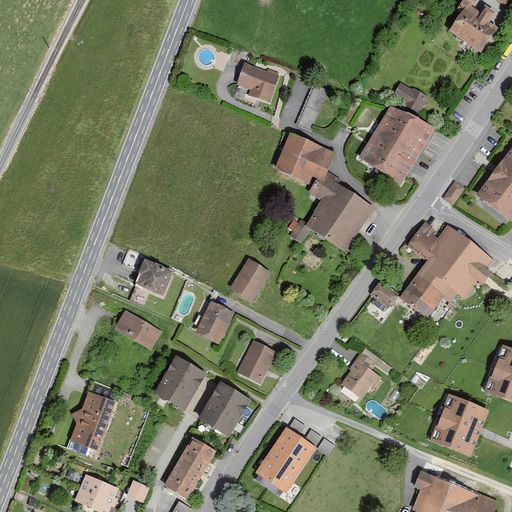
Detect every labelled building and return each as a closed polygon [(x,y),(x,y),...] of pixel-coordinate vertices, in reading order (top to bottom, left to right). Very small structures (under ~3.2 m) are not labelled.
[(511,0),(491,0),(511,12),(511,10),(511,0)] [(494,32),(463,11),(447,35),(478,56),(494,32)] [(274,75),(238,63),(230,87),(266,99),(274,75)] [(425,101),(399,86),(392,99),(418,114),(425,101)] [(299,125),(313,129),(324,94),(310,90),(299,125)] [(434,130),(393,107),(365,159),(405,181),(434,130)] [(286,137),(272,170),(322,201),(301,231),(342,256),(371,211),(323,179),(333,157),(286,137)] [(511,214),(511,145),(494,169),(472,198),(505,223),(511,214)] [(455,180),(442,198),(453,205),(466,187),(455,180)] [(440,238),(422,225),(405,248),(423,261),(440,238)] [(492,262),(447,229),(440,238),(423,261),(395,301),(424,322),(446,291),(462,303),(476,285),(480,288),(489,276),(484,273),(492,262)] [(267,278),(247,264),(227,294),(246,307),(267,278)] [(168,276),(142,265),(134,284),(160,295),(168,276)] [(391,298),(377,288),(368,299),(382,310),(391,298)] [(235,313),(211,302),(196,333),(219,345),(235,313)] [(162,332),(126,311),(115,329),(151,351),(162,332)] [(276,353),(254,341),(237,373),(260,385),(276,353)] [(511,351),(503,348),(486,392),(511,401),(511,351)] [(364,352),(340,388),(361,402),(385,366),(364,352)] [(172,358),(152,394),(185,412),(205,375),(172,358)] [(250,400),(221,384),(200,420),(229,437),(250,400)] [(112,403),(85,394),(68,444),(95,453),(112,403)] [(487,411),(449,397),(433,440),(470,454),(487,411)] [(288,429),(299,437),(306,426),(295,419),(288,429)] [(288,429),(286,428),(255,474),(286,494),(317,448),(315,447),(304,440),(299,437),(288,429)] [(304,440),(315,447),(322,437),(311,430),(304,440)] [(216,451),(192,438),(165,486),(189,500),(216,451)] [(317,449),(328,456),(335,446),(324,439),(317,449)] [(497,511),(502,498),(422,471),(417,484),(423,486),(415,508),(419,510),(418,511),(497,511)] [(113,511),(121,494),(82,479),(73,502),(100,511),(113,511)] [(148,490),(131,484),(125,500),(143,506),(148,490)] [(179,501),(172,511),(189,511),(192,508),(179,501)]
